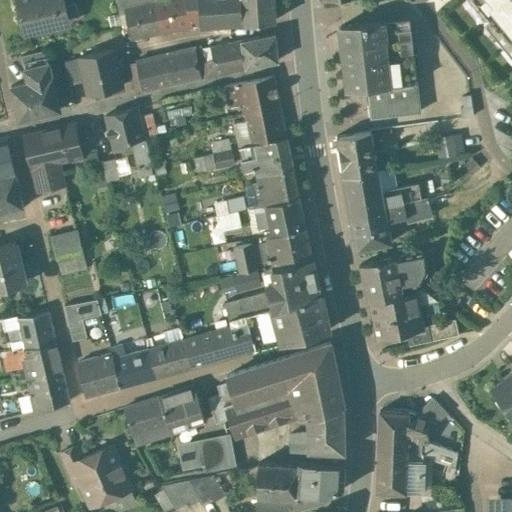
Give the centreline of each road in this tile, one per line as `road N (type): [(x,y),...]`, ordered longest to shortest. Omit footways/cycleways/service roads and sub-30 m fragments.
road 1 (residential): [(299,0),(321,179),(361,383)]
road 2 (residential): [(418,0),(471,69),(489,146),(511,171)]
road 3 (residential): [(511,319),(477,352),(437,372),(361,383)]
road 4 (residential): [(361,383),(356,511)]
